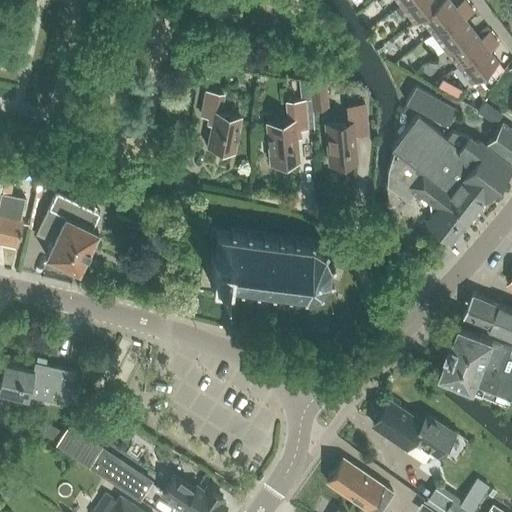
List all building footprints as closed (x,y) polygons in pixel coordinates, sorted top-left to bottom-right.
[(242,0),(199,0),(197,14),(237,23),(242,0)] [(404,0),(400,3),(413,21),(419,16),(439,0),(404,0)] [(439,0),(419,16),(432,32),(466,6),(461,0),(460,0),(454,5),(450,0),(439,0)] [(470,12),(466,6),(432,32),(444,48),(472,28),(463,17),(470,12)] [(444,48),(457,64),(491,38),(486,32),(479,37),(472,28),(444,48)] [(496,44),(491,38),(457,64),(471,82),(472,81),(480,75),(485,71),(493,65),(497,61),(489,50),(496,44)] [(493,65),(485,71),(489,75),(497,69),(493,65)] [(480,75),(472,81),(475,86),(483,79),(480,75)] [(327,108),(324,81),(311,82),(311,80),(299,77),(301,102),(286,103),(288,122),(266,124),(270,165),(298,163),(295,131),(308,130),(308,127),(314,127),(312,109),(327,108)] [(442,79),(438,86),(453,95),(457,88),(442,79)] [(406,103),(448,127),(458,109),(415,85),(406,103)] [(206,146),(232,151),(239,119),(217,114),(221,96),(204,92),(199,115),(212,118),(206,146)] [(484,102),(477,112),(494,124),(501,115),(484,102)] [(367,134),(364,105),(344,107),(346,123),(326,125),(330,164),(354,161),(352,136),(367,134)] [(419,117),(408,131),(482,190),(479,194),(485,199),(487,201),(511,168),(511,165),(483,143),(476,141),(471,138),(452,133),(448,139),(419,117)] [(487,144),(503,155),(511,161),(511,129),(502,122),(487,144)] [(408,131),(393,150),(388,168),(387,184),(392,188),(391,189),(408,202),(415,193),(430,205),(433,216),(426,223),(450,242),(485,199),(479,194),(482,190),(408,131)] [(6,172),(2,191),(14,193),(18,174),(6,172)] [(2,191),(0,199),(0,242),(18,246),(23,220),(20,220),(25,196),(14,193),(2,191)] [(46,254),(77,271),(97,232),(82,224),(90,208),(59,191),(38,232),(54,240),(46,254)] [(213,249),(209,248),(207,267),(210,267),(208,283),(221,284),(220,288),(227,289),(228,285),(239,287),(238,291),(243,292),(244,288),(254,289),(254,293),(260,294),(261,290),(270,291),(269,295),(276,296),(276,292),(286,293),(285,297),(292,298),(293,294),(300,295),(299,299),(305,300),(306,293),(316,290),(320,294),(323,290),(320,287),(326,281),(330,283),(332,279),(327,276),(328,268),(333,267),(332,261),(327,262),(324,254),(327,252),(324,249),(321,251),(310,246),(311,242),(308,242),(306,245),(299,244),(300,240),(294,240),(294,244),(283,242),(284,238),(277,237),(277,241),(267,240),(268,236),(262,235),(261,239),(251,238),(252,234),(246,233),(246,237),(234,235),(234,231),(230,231),(229,235),(216,233),(213,249)] [(511,336),(511,333),(511,311),(473,295),(464,317),(511,336)] [(450,341),(447,347),(445,352),(447,353),(440,371),(473,385),(475,380),(496,389),(511,394),(511,351),(511,350),(491,341),(492,339),(459,325),(452,342),(450,341)] [(33,370),(33,368),(4,361),(0,376),(0,390),(27,396),(28,390),(38,393),(37,396),(67,402),(74,370),(45,363),(43,372),(33,370)] [(373,422),(372,425),(406,447),(404,449),(426,463),(430,455),(433,457),(434,454),(438,457),(455,431),(426,411),(419,421),(387,401),(380,412),(376,413),(372,418),(373,422)] [(54,441),(61,430),(41,418),(35,428),(54,441)] [(55,442),(88,465),(100,447),(67,424),(55,442)] [(150,480),(100,447),(88,465),(138,498),(150,480)] [(369,511),(378,511),(392,493),(343,459),(332,475),(329,473),(325,479),(328,481),(327,483),(369,511)] [(8,476),(0,487),(0,490),(9,496),(18,483),(8,476)] [(219,503),(221,499),(204,488),(202,491),(195,487),(193,490),(173,477),(161,495),(185,511),(219,511),(224,506),(219,503)] [(150,511),(119,492),(112,502),(104,498),(94,511),(150,511)] [(471,511),(475,507),(455,494),(442,511),(471,511)]
